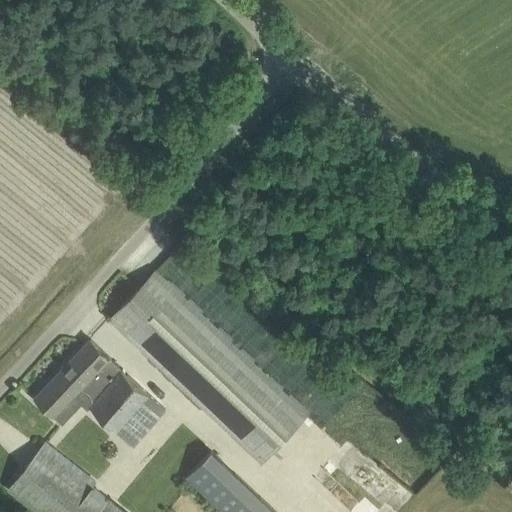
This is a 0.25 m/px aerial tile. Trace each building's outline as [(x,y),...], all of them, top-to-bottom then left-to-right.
[(308,414),(234,344),(157,269),(110,319),(262,462),(308,414)] [(91,339),(63,368),(95,399),(123,370),(118,366),(119,366),(105,353),(91,339)] [(63,368),(35,397),(50,411),(63,423),(82,403),(87,408),(90,405),(95,399),(63,368)] [(95,399),(90,405),(134,445),(139,440),(165,409),(123,370),(95,399)] [(127,511),(94,487),(97,481),(46,440),(8,489),(38,511),(127,511)] [(276,511),(211,450),(186,476),(224,511),(276,511)]
